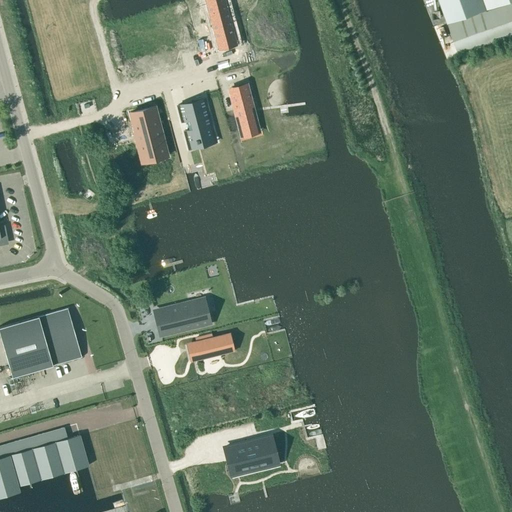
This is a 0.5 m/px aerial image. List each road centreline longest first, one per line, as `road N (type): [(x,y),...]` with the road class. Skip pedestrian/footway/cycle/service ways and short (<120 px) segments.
road 1 (residential): [(176,511),(122,322),(111,301),(51,264)]
road 2 (unclassified): [(51,264),(0,50)]
